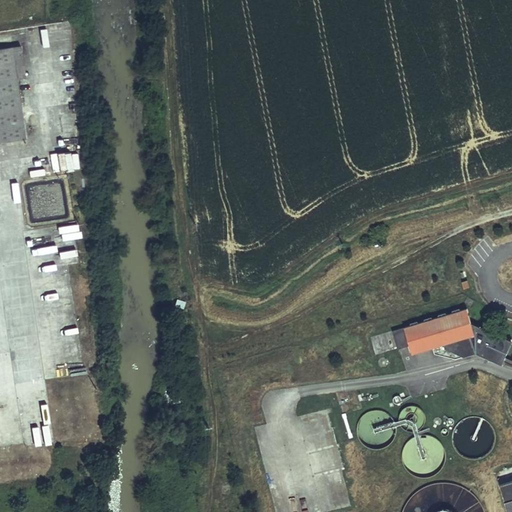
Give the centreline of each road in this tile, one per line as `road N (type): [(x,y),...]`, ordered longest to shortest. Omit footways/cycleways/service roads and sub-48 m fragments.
road 1 (track): [(168,0),(190,285),(215,438),(206,511)]
road 2 (track): [(202,354),(436,239),(511,212)]
